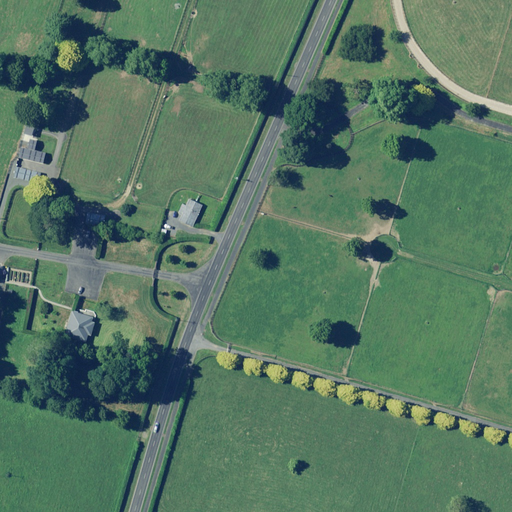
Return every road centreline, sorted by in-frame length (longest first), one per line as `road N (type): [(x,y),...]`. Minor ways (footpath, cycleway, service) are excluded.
road 1 (tertiary): [(134,511),(186,339),(332,0)]
road 2 (track): [(511,432),(186,339)]
